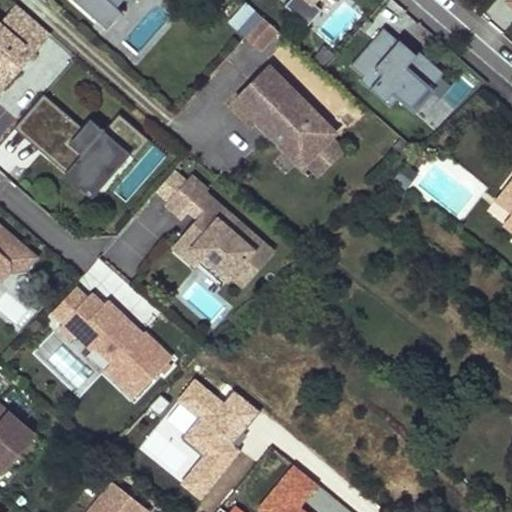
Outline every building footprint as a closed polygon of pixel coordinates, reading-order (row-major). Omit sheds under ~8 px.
[(73,0),(98,21),(113,4),(108,0),(73,0)] [(0,84),(3,88),(21,68),(13,61),(20,53),(28,59),(50,34),(17,4),(0,23),(0,84)] [(273,26),(258,13),(241,32),(257,45),(273,26)] [(403,37),(387,23),(355,61),(367,72),(364,76),(394,103),(403,93),(415,103),(433,83),(431,82),(442,69),(432,60),(435,57),(423,46),(413,58),(397,44),(403,37)] [(13,61),(21,68),(28,59),(20,53),(13,61)] [(234,98),(303,167),(305,165),(333,137),(308,112),(302,118),(293,110),(299,103),(302,101),(266,65),(234,98)] [(149,141),(119,115),(104,132),(90,120),(75,136),(64,126),(71,118),(44,94),(16,126),(44,150),(49,144),(56,150),(49,159),(75,182),(86,168),(99,179),(124,150),(133,159),(149,141)] [(308,112),(299,103),(293,110),(302,118),(308,112)] [(71,118),(64,126),(75,136),(82,128),(71,118)] [(16,126),(14,129),(42,153),(44,150),(16,126)] [(511,162),(474,126),(452,148),(490,185),(511,162)] [(347,151),(333,137),(305,165),(319,179),(347,151)] [(56,150),(49,144),(44,150),(42,153),(49,159),(56,150)] [(99,179),(104,184),(129,155),(124,150),(99,179)] [(394,179),(405,188),(416,174),(405,165),(394,179)] [(86,168),(75,182),(93,197),(104,184),(99,179),(86,168)] [(174,171),(158,190),(170,200),(186,182),(174,171)] [(192,175),(170,200),(167,204),(183,219),(196,203),(204,211),(183,236),(206,257),(230,278),(232,276),(244,287),(274,252),(206,193),(208,190),(192,175)] [(511,193),(505,188),(496,200),(511,212),(511,214),(504,225),(511,230),(511,193)] [(196,203),(191,210),(199,217),(204,211),(196,203)] [(0,275),(1,275),(9,266),(26,264),(36,252),(0,221),(0,275)] [(183,236),(173,246),(197,267),(206,257),(183,236)] [(136,400),(171,359),(142,334),(140,336),(104,304),(100,309),(87,298),(56,334),(70,345),(74,340),(92,355),(94,351),(111,366),(105,373),(136,400)] [(18,434),(24,427),(0,406),(0,469),(4,473),(29,443),(18,434)] [(29,443),(35,437),(24,427),(18,434),(29,443)] [(290,460),(256,510),(258,511),(311,511),(302,506),(320,480),(290,460)] [(89,511),(146,511),(148,510),(113,482),(89,511)]
